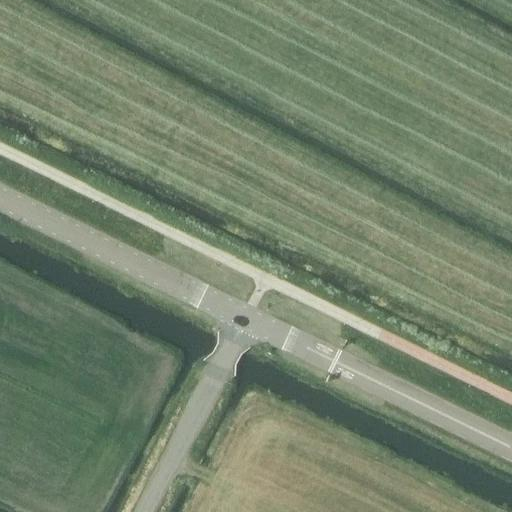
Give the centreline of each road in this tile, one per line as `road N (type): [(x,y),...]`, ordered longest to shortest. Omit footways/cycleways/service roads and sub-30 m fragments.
road 1 (tertiary): [(243,319),(511,451)]
road 2 (tertiary): [(243,319),(0,199)]
road 3 (unclassified): [(146,511),(243,319)]
